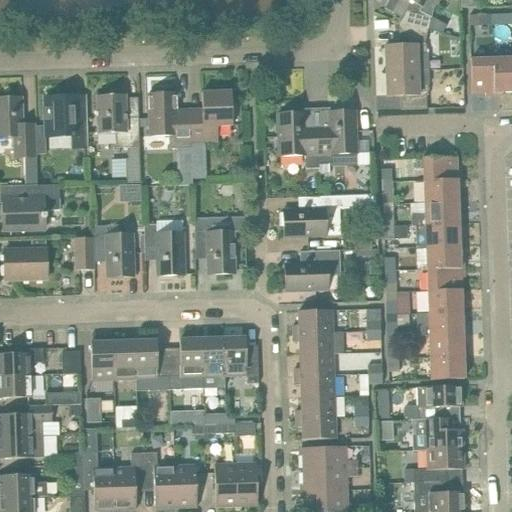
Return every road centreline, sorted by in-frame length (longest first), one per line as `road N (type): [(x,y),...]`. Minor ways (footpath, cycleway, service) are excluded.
road 1 (residential): [(272,511),(268,334),(252,310),(0,315)]
road 2 (residential): [(0,60),(313,50),(338,37),(338,0)]
road 3 (residential): [(511,381),(502,363),(494,151),(505,133)]
road 4 (residential): [(377,127),(474,124),(505,133)]
road 5 (residential): [(511,388),(495,409),(498,511)]
